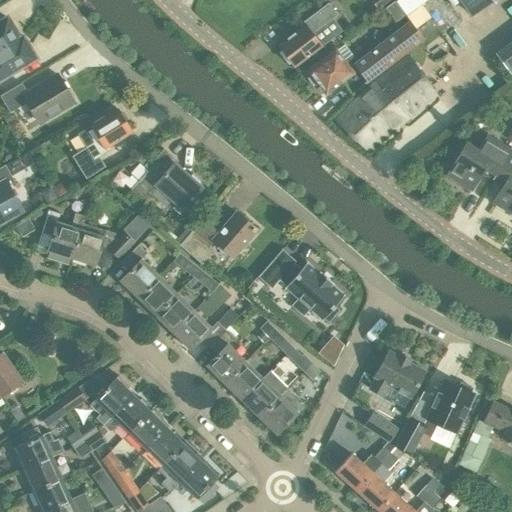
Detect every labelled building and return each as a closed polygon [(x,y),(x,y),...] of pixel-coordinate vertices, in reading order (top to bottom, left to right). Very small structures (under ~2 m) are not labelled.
[(368,0),(377,10),(390,0),(368,0)] [(399,0),(396,2),(406,16),(427,1),(425,0),(399,0)] [(460,0),(471,14),(490,0),(460,0)] [(385,9),(395,22),(404,15),(394,2),(385,9)] [(327,5),(316,13),(300,26),(301,28),(278,47),(284,55),(284,58),(288,63),(291,64),(294,67),(321,46),(311,34),(335,15),(327,5)] [(0,50),(20,37),(14,27),(11,26),(6,18),(0,21),(0,50)] [(356,69),(366,83),(406,53),(423,40),(410,23),(358,61),(345,45),(334,53),(309,72),(311,75),(308,77),(315,86),(318,84),(325,93),(350,74),(356,69)] [(0,79),(16,70),(35,59),(22,37),(20,37),(0,50),(0,79)] [(511,43),(496,55),(511,74),(511,73),(511,43)] [(335,121),(367,152),(368,153),(436,95),(408,56),(376,82),(355,101),(335,121)] [(39,124),(73,104),(57,75),(27,94),(21,84),(0,97),(10,114),(27,103),(39,124)] [(79,136),(87,149),(72,158),(86,179),(104,168),(98,157),(110,150),(108,147),(131,132),(118,111),(91,128),(79,136)] [(494,175),(509,151),(486,137),(477,151),(465,144),(446,175),(458,182),(457,184),(467,190),(469,188),(471,189),(484,168),(494,175)] [(201,188),(203,185),(192,175),(190,178),(175,164),(177,162),(164,150),(147,169),(149,171),(131,191),(142,201),(149,193),(165,208),(171,201),(182,211),(202,189),(201,188)] [(511,152),(509,151),(494,175),(505,181),(493,203),(511,214),(511,152)] [(0,225),(23,212),(9,187),(15,183),(5,166),(0,168),(0,225)] [(52,237),(47,251),(71,259),(82,223),(83,224),(85,216),(75,213),(71,226),(57,222),(59,214),(48,211),(41,234),(52,237)] [(232,257),(255,230),(236,213),(222,230),(208,218),(194,234),(192,232),(179,246),(201,265),(213,250),(208,246),(213,240),(232,257)] [(23,236),(33,229),(28,220),(17,227),(23,236)] [(117,259),(134,242),(125,233),(117,241),(104,237),(106,231),(83,224),(82,223),(71,259),(95,266),(101,248),(109,250),(117,259)] [(137,299),(158,277),(141,260),(146,254),(138,246),(121,263),(130,271),(119,281),(137,299)] [(103,273),(117,259),(109,250),(101,248),(95,266),(103,273)] [(288,250),(265,276),(277,286),(283,280),(291,287),(289,289),(301,300),(295,307),(306,317),(313,310),(326,322),(328,320),(331,324),(341,313),(337,309),(348,298),(335,287),(337,285),(325,275),(323,277),(311,265),(307,269),(299,262),(300,261),(288,250)] [(192,276),(199,270),(179,254),(173,261),(192,276)] [(199,270),(192,276),(212,292),(218,285),(199,270)] [(158,277),(137,299),(154,315),(175,294),(158,277)] [(171,333),(193,311),(175,294),(154,315),(171,333)] [(193,311),(171,333),(189,350),(200,340),(208,347),(224,331),(216,322),(210,328),(193,311)] [(267,337),(274,330),(266,322),(259,329),(267,337)] [(285,354),(292,347),(274,330),(267,337),(285,354)] [(224,331),(208,347),(216,356),(205,366),(223,383),(244,361),(227,345),(233,339),(224,331)] [(303,371),(311,363),(303,355),(301,356),(292,347),(285,354),(303,371)] [(409,398),(424,371),(409,363),(410,361),(399,355),(398,356),(388,351),(373,378),(374,379),(368,389),(382,397),(388,386),(409,398)] [(0,353),(0,397),(22,382),(2,353),(0,353)] [(240,400),(261,378),(244,361),(223,383),(240,400)] [(311,363),(303,371),(312,380),(320,372),(311,363)] [(270,372),(262,379),(261,378),(240,400),(257,417),(285,390),(286,388),(270,372)] [(111,416),(132,395),(127,390),(129,387),(118,376),(89,405),(99,415),(95,419),(102,426),(107,419),(111,416)] [(397,442),(394,449),(411,458),(423,435),(431,439),(431,438),(437,427),(458,437),(477,396),(470,393),(472,389),(461,384),(460,388),(447,381),(428,423),(429,423),(426,428),(410,419),(397,442)] [(76,388),(58,401),(66,413),(84,400),(76,388)] [(285,390),(257,417),(276,435),(303,408),(285,390)] [(128,432),(151,409),(141,399),(138,401),(132,395),(111,416),(107,419),(102,426),(108,431),(112,431),(119,424),(128,432)] [(46,426),(66,413),(58,401),(38,415),(46,426)] [(511,411),(492,402),(482,423),(479,421),(459,464),(476,472),(490,440),(487,439),(492,427),(504,433),(501,439),(511,444),(511,411)] [(145,449),(166,428),(160,422),(162,420),(151,409),(128,432),(145,449)] [(389,443),(397,429),(372,413),(364,426),(372,432),(389,443)] [(161,465),(185,442),(174,431),(172,434),(166,428),(145,449),(161,465)] [(24,470),(51,458),(63,452),(57,439),(53,441),(49,432),(11,449),(18,464),(21,462),(24,470)] [(97,433),(85,441),(92,450),(103,442),(97,433)] [(92,450),(85,441),(72,450),(79,459),(92,450)] [(185,442),(161,465),(162,466),(157,470),(166,478),(161,484),(169,492),(173,488),(173,487),(199,461),(194,455),(196,453),(185,442)] [(380,465),(390,453),(384,448),(373,459),(380,465)] [(110,450),(99,458),(101,461),(113,477),(122,471),(124,471),(112,453),(110,450)] [(390,453),(380,465),(387,472),(397,460),(390,453)] [(356,491),(372,473),(350,454),(334,472),(356,491)] [(30,492),(61,479),(51,458),(24,470),(27,477),(24,479),(30,492)] [(219,488),(212,482),(219,475),(208,464),(205,467),(199,461),(173,487),(173,488),(181,495),(186,489),(202,505),(219,488)] [(100,486),(108,480),(100,469),(91,475),(99,487),(100,486)] [(122,471),(113,477),(122,491),(128,499),(137,490),(124,471),(122,471)] [(372,473),(356,491),(377,511),(393,493),(372,473)] [(432,492),(436,488),(440,484),(431,478),(415,496),(422,503),(433,492),(432,492)] [(43,511),(70,500),(61,479),(30,492),(37,506),(40,505),(43,511)] [(100,486),(99,487),(106,498),(116,491),(108,480),(100,486)] [(137,490),(128,499),(136,511),(152,511),(148,505),(137,490)] [(434,511),(431,509),(440,499),(433,492),(422,503),(414,511),(434,511)] [(393,493),(377,511),(378,511),(414,511),(393,493)] [(91,511),(83,494),(70,500),(43,511),(91,511)] [(169,511),(159,498),(148,505),(152,511),(169,511)]
